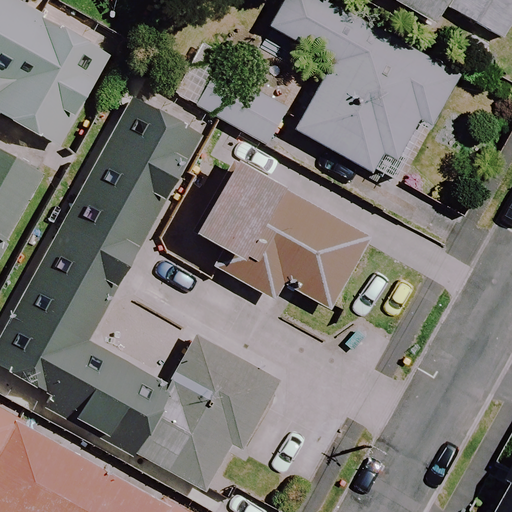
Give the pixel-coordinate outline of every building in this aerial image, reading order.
[(107,62),(1,0),(0,0),(0,122),(53,154),(107,62)] [(449,84),(302,0),(296,0),(275,37),(325,66),(287,133),(389,191),(449,84)] [(447,0),(389,0),(434,25),(447,0)] [(511,18),(511,0),(455,0),(448,13),(497,43),(511,18)] [(280,114),(218,80),(199,114),(261,148),(280,114)] [(85,348),(193,141),(122,104),(0,335),(0,392),(27,406),(128,459),(197,496),(222,447),(235,454),(271,385),(190,342),(165,390),(85,348)] [(0,241),(32,179),(0,163),(0,241)] [(364,240),(231,169),(202,224),(192,243),(195,245),(243,271),(234,288),(267,306),(276,289),(324,315),(364,240)] [(0,413),(0,511),(181,511),(50,442),(24,428),(0,413)]
